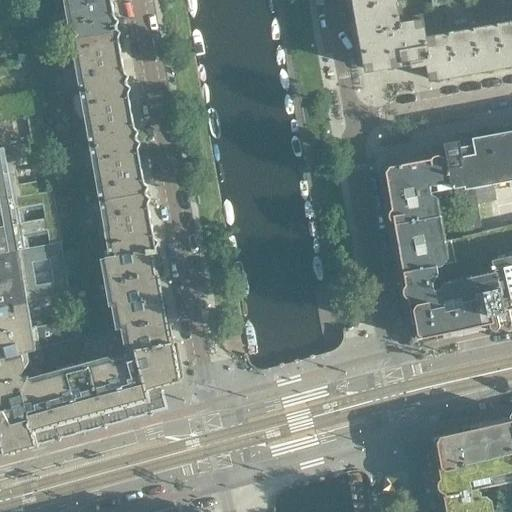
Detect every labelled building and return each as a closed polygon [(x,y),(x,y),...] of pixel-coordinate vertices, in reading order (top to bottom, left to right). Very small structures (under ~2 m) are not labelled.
[(116,28),(110,0),(68,0),(75,36),(116,28)] [(398,2),(397,0),(354,0),(357,9),(398,2)] [(400,23),(396,3),(398,3),(398,2),(357,9),(361,36),(401,29),(400,23)] [(430,63),(425,37),(426,37),(423,19),(400,23),(401,29),(361,36),(368,70),(411,62),(412,66),(429,63),(430,63)] [(511,21),(497,24),(504,66),(506,65),(506,68),(511,66),(511,21)] [(504,66),(497,24),(473,29),(480,70),(482,70),(482,72),(493,70),(493,68),(504,66)] [(126,84),(116,28),(75,36),(84,91),(126,84)] [(480,70),(473,29),(449,33),(456,74),(458,74),(458,76),(469,74),(469,72),(480,70)] [(449,33),(426,37),(425,37),(430,63),(429,63),(432,79),(434,78),(434,81),(445,79),(445,76),(456,74),(449,33)] [(136,139),(126,84),(84,91),(94,146),(136,139)] [(39,106),(38,99),(36,87),(20,90),(24,115),(40,113),(39,106)] [(50,117),(48,105),(39,106),(40,113),(41,118),(50,117)] [(45,138),(41,118),(40,113),(24,115),(29,141),(45,138)] [(511,131),(473,138),(472,132),(457,135),(458,141),(446,143),(446,142),(444,142),(444,144),(443,144),(446,157),(450,183),(460,237),(479,234),(475,212),(497,208),(493,187),(511,183),(511,131)] [(49,163),(45,138),(29,141),(33,166),(49,163)] [(146,194),(136,139),(94,146),(104,201),(146,194)] [(13,170),(8,145),(8,144),(0,145),(0,172),(2,172),(13,170)] [(450,183),(446,157),(412,163),(416,184),(428,182),(429,187),(450,183)] [(54,189),(49,163),(33,166),(38,192),(54,189)] [(416,184),(412,163),(385,168),(391,202),(431,195),(429,187),(428,182),(416,184)] [(54,189),(38,192),(20,195),(25,220),(58,214),(54,189)] [(155,249),(146,194),(104,201),(114,256),(114,257),(155,249)] [(435,218),(431,195),(391,202),(395,225),(435,218)] [(0,224),(17,221),(13,196),(6,197),(0,198),(0,224)] [(63,239),(58,214),(25,220),(29,245),(63,239)] [(439,242),(435,218),(395,225),(400,249),(439,242)] [(22,246),(17,221),(0,224),(0,250),(22,247),(22,246)] [(72,291),(68,266),(63,239),(29,245),(22,246),(22,247),(0,250),(0,303),(24,299),(58,293),(72,291)] [(443,264),(439,242),(400,249),(404,273),(436,267),(436,268),(441,267),(443,264)] [(155,274),(155,273),(154,265),(158,264),(155,249),(114,257),(114,256),(105,258),(110,282),(155,274)] [(511,308),(511,255),(505,257),(504,253),(491,256),(496,277),(497,277),(504,310),(511,308)] [(438,274),(436,268),(436,267),(404,273),(408,296),(426,293),(434,292),(434,291),(433,284),(438,274)] [(164,297),(162,287),(160,288),(157,272),(155,273),(155,274),(110,282),(114,306),(117,306),(117,305),(164,297)] [(497,277),(496,277),(473,282),(484,329),(500,326),(497,312),(504,310),(497,277)] [(484,329),(473,282),(450,288),(460,334),(484,329)] [(460,334),(450,288),(434,291),(434,292),(426,293),(434,326),(440,325),(443,338),(460,334)] [(74,304),(72,291),(58,293),(61,306),(74,304)] [(434,326),(426,293),(408,296),(414,330),(434,326)] [(168,320),(164,297),(117,305),(117,306),(121,329),(126,328),(168,320)] [(29,324),(24,299),(0,303),(0,329),(29,324)] [(40,349),(80,337),(76,315),(29,324),(0,329),(0,360),(40,350),(40,349)] [(173,344),(168,320),(126,328),(130,352),(173,344)] [(179,377),(173,346),(173,344),(130,352),(121,355),(120,352),(111,354),(126,409),(158,400),(156,393),(153,394),(152,389),(176,382),(176,383),(180,382),(180,380),(181,380),(181,377),(179,377)] [(26,368),(39,365),(44,364),(40,350),(0,360),(0,384),(19,379),(22,375),(26,368)] [(126,409),(111,354),(102,357),(104,364),(90,368),(103,415),(126,409)] [(56,428),(43,380),(39,365),(26,368),(22,375),(19,379),(0,384),(0,411),(25,405),(35,443),(37,443),(35,434),(56,428)] [(103,415),(90,368),(75,372),(73,365),(65,367),(79,422),(103,415)] [(79,422),(65,367),(56,370),(58,377),(43,380),(56,428),(79,422)] [(35,443),(25,405),(0,411),(0,445),(1,445),(4,453),(5,453),(5,452),(8,451),(8,452),(15,450),(35,445),(34,444),(35,443)] [(511,465),(511,456),(507,433),(504,419),(480,424),(483,438),(490,470),(511,465)] [(490,470),(483,438),(480,424),(463,428),(466,442),(460,443),(467,476),(490,470)] [(467,476),(460,443),(435,449),(444,495),(469,490),(467,476)] [(484,511),(489,511),(486,496),(483,497),(483,492),(477,488),(469,490),(444,495),(446,511),(484,511)]
